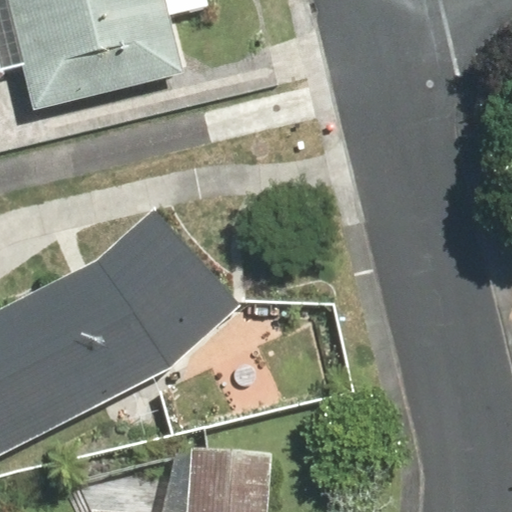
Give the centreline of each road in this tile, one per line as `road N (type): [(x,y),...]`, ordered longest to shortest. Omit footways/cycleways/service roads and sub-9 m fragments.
road 1 (residential): [(472,511),(470,409),(377,2)]
road 2 (unknown): [(0,166),(395,79)]
